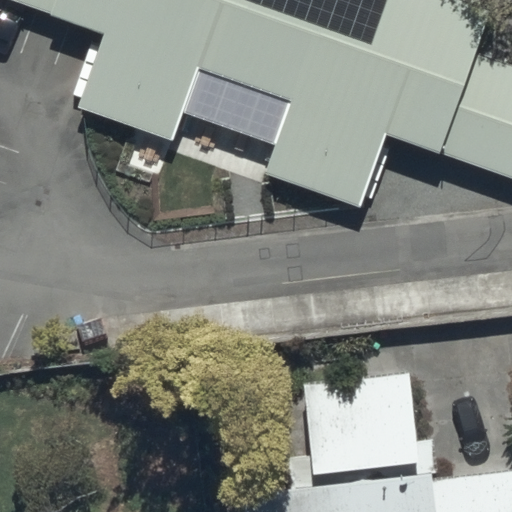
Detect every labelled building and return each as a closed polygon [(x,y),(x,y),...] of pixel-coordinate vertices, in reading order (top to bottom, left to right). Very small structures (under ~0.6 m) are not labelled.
[(20,0),(47,9),(50,0),(20,0)] [(480,43),(495,1),(491,0),(50,0),(47,9),(100,28),(75,99),(172,133),(198,62),(292,92),(266,166),(361,200),(388,125),(442,145),(480,43)] [(511,171),(511,54),(480,43),(442,145),(511,171)] [(511,262),(239,293),(241,330),(511,302),(511,262)] [(411,353),(302,365),(309,438),(286,440),(288,465),(245,469),(248,511),(511,511),(511,450),(437,459),(433,422),(419,424),(411,353)]
